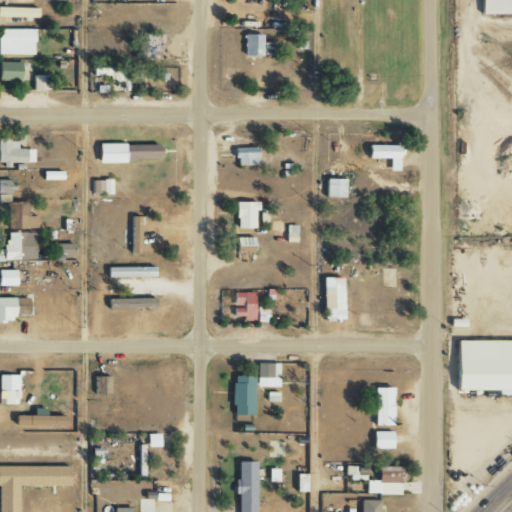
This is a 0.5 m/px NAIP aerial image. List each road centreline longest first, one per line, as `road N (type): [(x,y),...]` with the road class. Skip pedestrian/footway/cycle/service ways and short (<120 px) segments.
road 1 (residential): [(432,511),(430,0)]
road 2 (residential): [(200,511),(200,0)]
road 3 (residential): [(432,346),(0,346)]
road 4 (residential): [(431,116),(0,115)]
